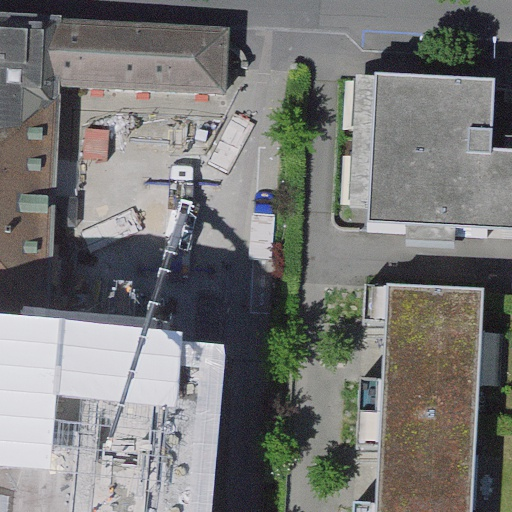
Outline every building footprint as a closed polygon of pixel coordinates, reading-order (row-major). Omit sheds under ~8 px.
[(228,120),(231,49),(0,39),(0,335),(52,338),(64,113),(228,120)] [(511,154),(495,154),(498,93),(358,86),(350,231),(511,239),(511,154)] [(61,216),(58,287),(123,290),(126,218),(61,216)] [(476,511),(487,300),(385,295),(374,511),(476,511)] [(203,511),(216,382),(186,379),(146,375),(147,358),(32,347),(30,367),(0,363),(0,511),(203,511)]
